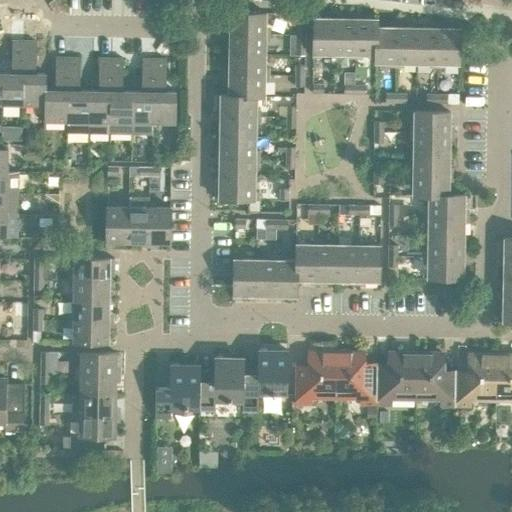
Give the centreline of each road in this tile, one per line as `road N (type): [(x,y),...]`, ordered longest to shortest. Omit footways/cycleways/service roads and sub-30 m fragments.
road 1 (residential): [(213,316),(284,314),(312,325),(477,323),(485,232),(501,206),(501,0)]
road 2 (residential): [(197,25),(202,307),(213,316)]
road 3 (residential): [(0,8),(48,9),(61,24),(197,25)]
road 4 (residential): [(213,316),(191,344),(134,343),(133,448)]
